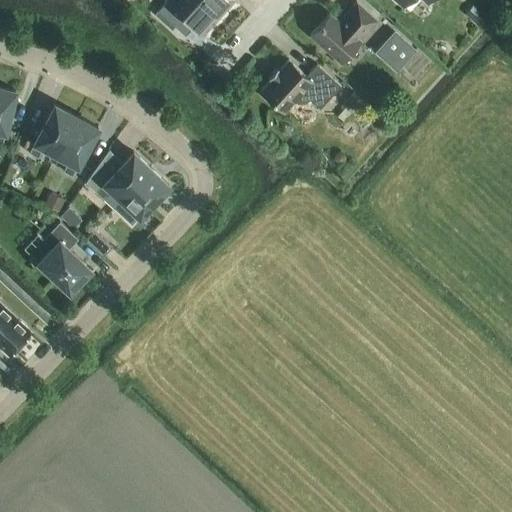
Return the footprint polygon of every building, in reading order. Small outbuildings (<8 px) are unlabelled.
[(203,34),(218,18),(198,0),(180,0),(177,4),(172,0),(167,0),(157,11),(175,27),(168,20),(176,11),(205,38),(206,37),(203,34)] [(234,0),(233,0),(198,0),(218,18),(234,0)] [(358,39),(376,20),(356,2),(339,22),(330,14),(310,35),(340,62),(359,40),(358,39)] [(397,68),(417,46),(395,27),(375,49),(397,68)] [(288,60),(279,70),(277,68),(268,78),(270,80),(260,90),(263,93),(261,95),(270,103),(272,101),(283,111),(293,101),(296,104),(305,103),(308,99),(319,109),(340,86),(334,81),(316,64),(305,76),(288,60)] [(0,86),(0,143),(2,144),(15,90),(0,86)] [(350,114),(361,101),(352,92),(340,105),(350,114)] [(56,154),(76,116),(54,105),(28,153),(37,158),(43,147),(56,154)] [(76,116),(56,154),(68,161),(62,171),(72,176),(98,128),(76,116)] [(121,200),(150,169),(133,152),(112,174),(100,162),(85,182),(103,199),(111,190),(121,200)] [(150,169),(121,200),(132,210),(123,219),(131,226),(168,186),(150,169)] [(73,226),(82,214),(68,205),(60,217),(73,226)] [(43,239),(52,248),(38,262),(69,291),(90,269),(68,249),(77,238),(59,222),(43,239)] [(102,256),(111,245),(93,229),(84,239),(102,256)] [(17,322),(0,305),(0,345),(9,353),(17,345),(21,345),(23,342),(23,338),(29,332),(25,329),(25,326),(20,321),(17,322)]
